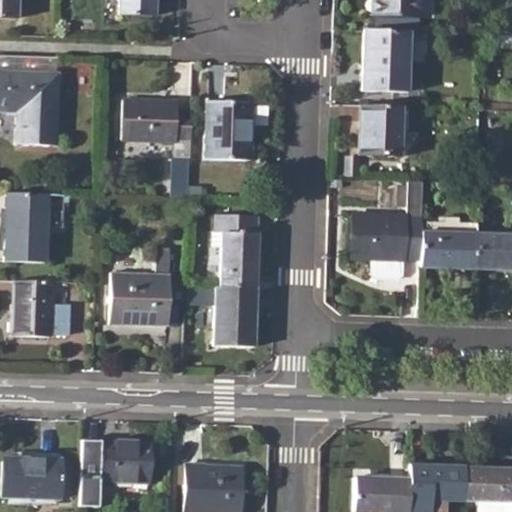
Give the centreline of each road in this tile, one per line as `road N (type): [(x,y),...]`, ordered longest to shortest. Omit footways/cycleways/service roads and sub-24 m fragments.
road 1 (residential): [(307,38),(294,401)]
road 2 (residential): [(0,391),(294,401)]
road 3 (residential): [(294,401),(511,409)]
road 4 (residential): [(204,0),(204,34),(307,38)]
